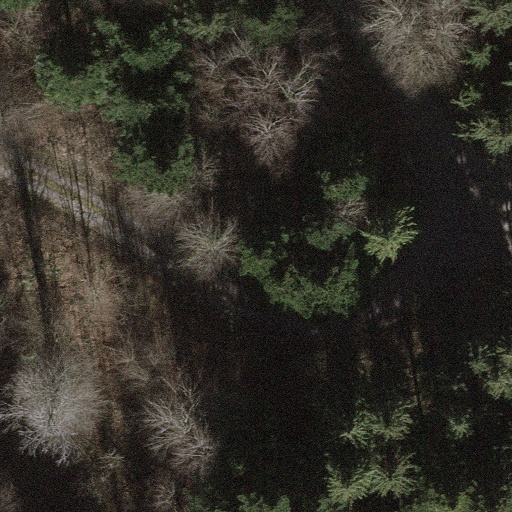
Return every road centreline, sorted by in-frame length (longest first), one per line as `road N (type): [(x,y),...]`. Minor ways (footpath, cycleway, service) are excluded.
road 1 (track): [(506,205),(407,310),(329,332),(244,305),(0,163)]
road 2 (track): [(345,0),(410,109),(511,208)]
